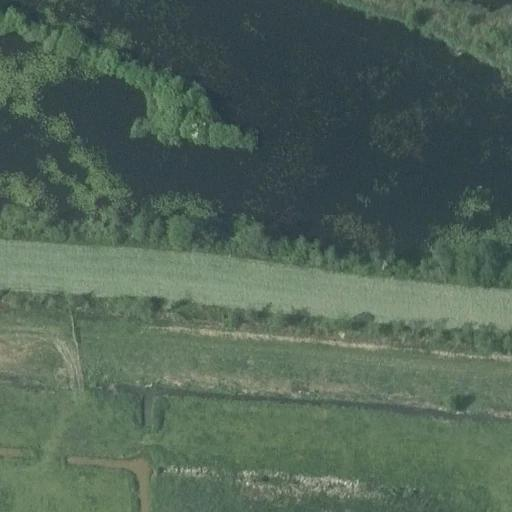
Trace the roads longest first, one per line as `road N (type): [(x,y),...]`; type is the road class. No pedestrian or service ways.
road 1 (track): [(63,335),(511,374)]
road 2 (track): [(0,473),(32,478),(77,409),(104,431),(158,439),(203,427)]
road 3 (track): [(77,409),(63,335),(0,331)]
